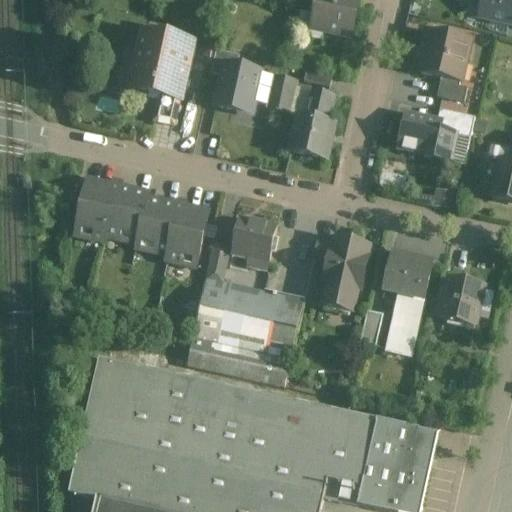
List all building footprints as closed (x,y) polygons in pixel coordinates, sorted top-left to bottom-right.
[(348,0),(318,0),(314,20),(319,21),(324,29),(323,33),(323,35),(338,38),(338,36),(352,39),(355,25),(351,21),(356,3),(353,2),(348,1),(348,0)] [(511,0),(483,0),(483,3),(480,19),(509,26),(511,9),(511,0)] [(471,43),(426,33),(422,49),(426,50),(420,76),(441,81),(460,85),(461,85),(471,43)] [(193,45),(143,34),(130,91),(160,98),(179,102),(180,102),(193,45)] [(239,58),(216,53),(211,76),(222,79),(225,80),(228,68),(237,70),(239,58)] [(237,70),(228,68),(225,80),(222,79),(216,109),(252,117),(254,105),(261,75),(237,70)] [(333,76),(307,70),(304,84),(330,91),(333,76)] [(274,78),(261,75),(254,105),(267,108),(274,78)] [(298,83),(274,78),(267,108),(267,111),(276,113),(276,115),(278,115),(278,114),(291,116),(298,83)] [(441,81),(437,99),(464,105),(467,91),(459,89),(460,85),(441,81)] [(312,93),(302,91),(299,105),(308,107),(312,93)] [(308,107),(306,120),(329,125),(335,98),(312,93),(308,107)] [(179,102),(160,98),(155,123),(173,127),(179,102)] [(440,112),(437,124),(442,125),(440,133),(457,137),(457,138),(471,141),(475,120),(440,112)] [(306,120),(299,118),(292,154),(325,161),(333,126),(306,120)] [(437,124),(416,120),(415,127),(404,125),(399,152),(420,157),(420,158),(451,165),(457,138),(457,137),(440,133),(442,125),(437,124)] [(471,141),(457,138),(451,165),(465,167),(471,141)] [(511,166),(500,164),(492,199),(511,203),(511,166)] [(149,196),(87,183),(76,230),(79,231),(77,240),(105,246),(106,240),(136,247),(135,252),(137,252),(148,201),(149,196)] [(209,215),(148,201),(137,252),(167,259),(166,264),(196,271),(209,215)] [(277,230),(240,222),(232,259),(249,262),(247,269),(267,273),(277,230)] [(330,241),(319,239),(314,263),(325,265),(330,241)] [(369,250),(335,242),(326,284),(327,285),(357,291),(359,292),(369,250)] [(229,251),(214,248),(206,283),(221,287),(229,251)] [(415,262),(392,257),(393,255),(392,255),(383,293),(385,293),(386,288),(401,291),(400,297),(401,297),(423,302),(425,302),(433,264),(415,260),(415,262)] [(314,263),(313,263),(306,292),(318,295),(325,265),(314,263)] [(449,282),(440,280),(438,290),(447,292),(449,282)] [(483,288),(450,281),(449,282),(447,292),(441,322),(474,329),(483,288)] [(221,287),(206,283),(188,363),(187,370),(284,391),(303,305),(276,299),(276,297),(274,296),(273,298),(221,287)] [(357,291),(327,285),(323,305),(353,312),(357,291)] [(487,291),(480,314),(488,316),(495,294),(487,291)] [(401,297),(397,318),(396,318),(388,354),(411,359),(423,302),(401,297)] [(383,317),(367,313),(360,345),(376,348),(383,317)] [(417,431),(184,380),(187,370),(188,363),(111,345),(77,499),(96,503),(94,511),(320,511),(323,501),(375,511),(421,511),(438,437),(417,432),(417,431)]
